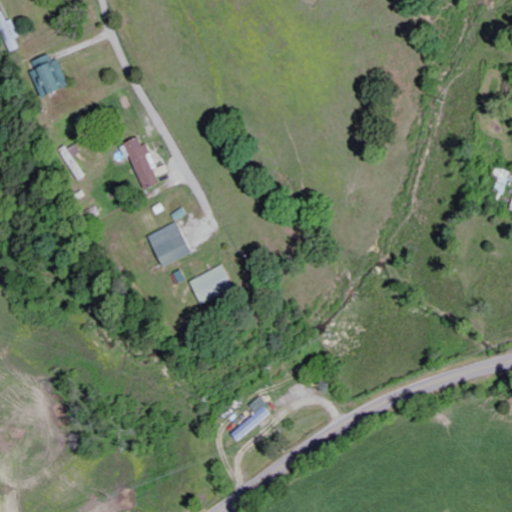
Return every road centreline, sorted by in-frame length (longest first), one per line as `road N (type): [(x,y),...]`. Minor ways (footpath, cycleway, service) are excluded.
road 1 (tertiary): [(511,360),(362,415),(218,511)]
road 2 (residential): [(106,0),(134,76),(211,210)]
